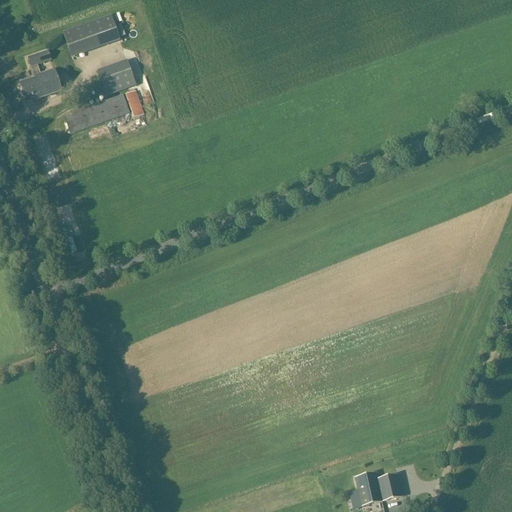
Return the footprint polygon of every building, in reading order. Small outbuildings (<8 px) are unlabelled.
[(78,46),(73,31),(64,34),(69,49),(78,46)] [(41,76),(37,66),(51,61),(47,52),(27,58),(30,69),(34,79),(19,84),(26,104),(61,92),(54,71),(41,76)] [(127,61),(97,72),(106,98),(136,87),(127,61)] [(134,119),(144,116),(136,92),(125,96),(134,119)] [(70,136),(130,115),(123,96),(64,118),(70,136)] [(398,476),(377,481),(376,475),(355,480),(362,508),(403,499),(398,476)]
